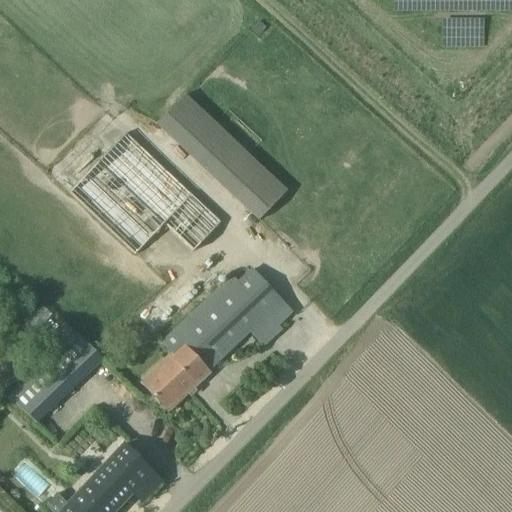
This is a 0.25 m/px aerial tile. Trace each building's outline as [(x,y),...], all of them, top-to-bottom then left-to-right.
[(258,219),(287,188),(182,91),(153,123),(258,219)] [(221,223),(126,133),(70,193),(135,255),(164,224),(193,252),(221,223)] [(162,342),(174,355),(143,385),(167,411),(210,372),(209,371),(250,333),(263,347),(282,330),(279,326),(293,312),(253,269),(239,283),(233,276),(162,342)] [(77,334),(11,398),(35,424),(102,360),(77,334)] [(50,511),(113,511),(131,494),(142,503),(161,482),(124,446),(67,506),(56,495),(45,507),(50,511)]
